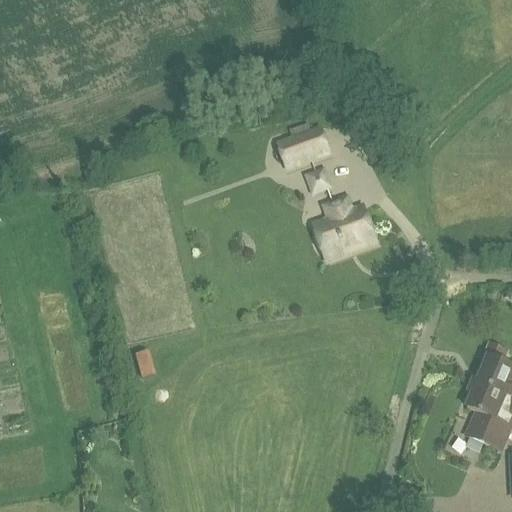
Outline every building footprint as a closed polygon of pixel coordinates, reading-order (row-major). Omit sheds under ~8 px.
[(287,174),(332,158),(322,128),(310,132),(308,127),(289,133),(291,140),(276,145),(287,174)] [(320,171),(304,177),(313,197),(328,191),(320,171)] [(347,202),(327,209),(333,226),(316,232),(317,235),(315,240),(316,245),(318,249),(320,253),(325,256),(327,262),(347,254),(346,251),(375,240),(365,214),(353,219),(347,202)] [(511,387),(511,386),(511,370),(503,366),(508,354),(489,346),(473,384),(511,400),(511,387)] [(140,379),(153,375),(147,351),(134,354),(140,379)] [(511,400),(473,384),(469,395),(473,397),(467,411),(476,415),(470,431),(504,446),(511,427),(511,400)]
